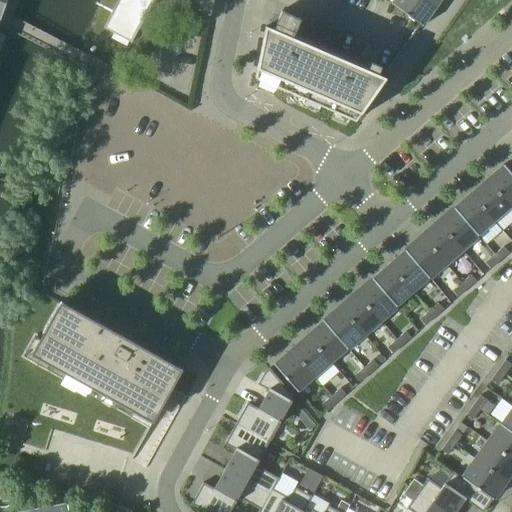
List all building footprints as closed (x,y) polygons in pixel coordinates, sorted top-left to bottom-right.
[(154,18),(205,44),(214,0),(120,0),(107,27),(115,31),(112,38),(127,46),(130,39),(131,40),(151,0),(160,0),(163,1),(154,18)] [(435,9),(423,0),(393,0),(391,4),(423,26),(435,9)] [(423,0),(435,9),(441,0),(423,0)] [(280,16),(274,30),(269,28),(266,26),(266,27),(256,77),(261,80),(278,87),(291,93),(320,105),(334,111),(350,118),(356,121),(356,120),(386,78),(384,77),(382,76),(378,75),(377,74),(293,38),(295,33),(301,19),(282,11),(280,16)] [(487,179),(511,207),(511,206),(511,173),(504,164),(487,179)] [(487,179),(471,193),(495,221),(511,207),(487,179)] [(471,193),(455,207),(479,235),(495,221),(471,193)] [(455,207),(438,221),(462,249),(479,235),(455,207)] [(438,221),(422,236),(446,264),(462,249),(438,221)] [(405,250),(429,278),(446,264),(422,236),(405,250)] [(495,254),(500,261),(509,253),(504,247),(495,254)] [(405,250),(389,264),(413,292),(429,278),(405,250)] [(500,261),(495,254),(486,262),(491,269),(500,261)] [(396,306),(413,292),(389,264),(372,278),(396,306)] [(462,283),(467,289),(476,281),(471,275),(462,283)] [(372,278),(356,293),(380,321),(396,306),(372,278)] [(467,289),(462,283),(453,291),(458,297),(467,289)] [(364,335),(380,321),(356,293),(339,307),(364,335)] [(46,342),(37,357),(52,366),(50,370),(51,371),(53,366),(92,388),(89,392),(91,393),(93,388),(132,410),(129,414),(130,415),(133,410),(134,411),(135,408),(155,419),(183,369),(62,301),(41,339),(46,342)] [(429,311),(435,317),(444,309),(438,303),(429,311)] [(339,307),(323,321),(347,349),(364,335),(339,307)] [(435,317),(429,311),(420,319),(426,325),(435,317)] [(307,335),(331,363),(347,349),(323,321),(307,335)] [(397,339),(402,345),(411,338),(406,331),(397,339)] [(307,335),(290,350),(314,378),(331,363),(307,335)] [(393,353),(402,345),(397,339),(388,347),(393,353)] [(298,392),(314,378),(290,350),(274,364),(298,392)] [(364,368),(370,374),(379,366),(373,360),(364,368)] [(505,360),(498,370),(505,374),(511,365),(505,360)] [(370,374),(364,368),(355,375),(360,382),(370,374)] [(270,442),(280,422),(294,397),(270,369),(265,373),(258,385),(269,390),(259,409),(248,403),(236,423),(270,442)] [(505,374),(498,370),(491,380),(498,384),(505,374)] [(331,396),(337,402),(346,394),(341,388),(331,396)] [(480,395),(473,405),(480,410),(487,400),(480,395)] [(328,410),(337,402),(331,396),(322,404),(328,410)] [(480,410),(473,405),(466,415),(473,420),(480,410)] [(511,432),(511,408),(500,425),(511,432)] [(270,442),(236,423),(225,443),(236,449),(225,469),(270,494),(273,488),(274,489),(279,478),(256,465),(270,442)] [(511,432),(500,425),(488,442),(511,459),(511,432)] [(448,440),(455,445),(462,435),(455,430),(448,440)] [(455,445),(448,440),(441,450),(448,455),(455,445)] [(511,459),(488,442),(475,460),(505,482),(511,472),(511,459)] [(283,470),(297,479),(305,467),(291,458),(283,470)] [(505,482),(475,460),(463,478),(493,499),(505,482)] [(308,468),(297,488),(312,496),(321,480),(323,477),(308,468)] [(270,494),(225,469),(215,488),(204,482),(192,504),(206,511),(230,511),(239,497),(260,509),(261,510),(270,494)] [(423,485),(417,493),(444,511),(455,511),(465,499),(482,511),(483,511),(493,499),(463,478),(453,471),(442,488),(428,478),(423,485)] [(414,479),(409,487),(417,493),(423,485),(414,479)] [(312,496),(297,488),(296,487),(290,498),(274,489),(273,488),(270,494),(261,510),(260,509),(258,511),(302,511),(305,507),(306,507),(312,496)] [(409,487),(403,495),(412,501),(417,493),(409,487)] [(444,511),(417,493),(412,501),(407,508),(413,511),(444,511)] [(341,500),(337,509),(340,511),(346,511),(350,505),(341,500)]
